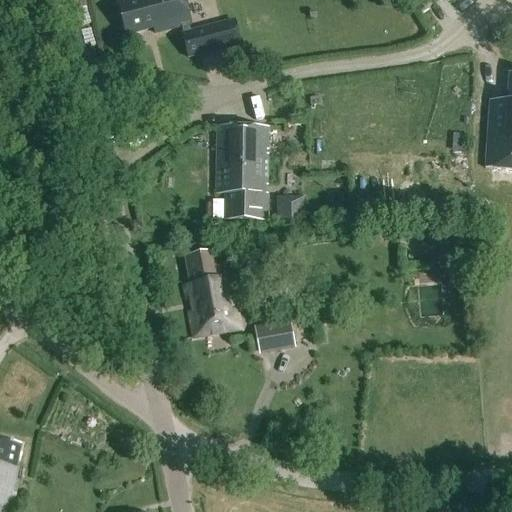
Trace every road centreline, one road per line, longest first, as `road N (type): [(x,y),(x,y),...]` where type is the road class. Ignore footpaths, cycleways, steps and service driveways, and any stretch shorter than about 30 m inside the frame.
road 1 (residential): [(162,427),(204,452),(367,484),(511,475)]
road 2 (residential): [(211,99),(308,70),(410,57),(442,43),(492,0)]
road 3 (unclassified): [(162,427),(106,181)]
road 4 (residential): [(162,427),(0,304)]
road 5 (track): [(114,216),(24,320)]
road 6 (residential): [(80,66),(211,99)]
road 7 (residential): [(211,99),(106,181)]
